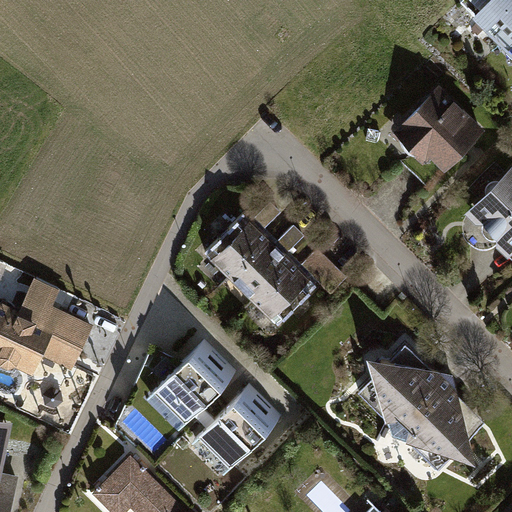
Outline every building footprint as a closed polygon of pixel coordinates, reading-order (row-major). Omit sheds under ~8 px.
[(511,0),(491,0),(474,17),(501,45),(511,34),(511,0)] [(511,34),(501,45),(511,56),(511,34)] [(440,85),(392,131),(423,164),(430,158),(446,175),(469,153),(464,148),(483,129),(440,85)] [(511,169),(464,216),(505,259),(511,251),(511,169)] [(270,203),(251,221),(244,214),(201,255),(226,280),(268,238),(261,231),(280,213),(270,203)] [(268,238),(226,280),(250,304),(292,263),(284,255),(303,236),(293,226),(274,245),(268,238)] [(317,287),(309,279),(314,275),(331,292),(345,278),(318,251),(299,269),(292,263),(250,304),(274,329),(317,287)] [(0,303),(0,363),(33,379),(43,359),(72,372),(93,328),(52,309),(60,293),(34,281),(19,313),(0,303)] [(207,342),(145,404),(176,435),(192,419),(202,409),(238,374),(207,342)] [(482,425),(458,401),(453,378),(431,373),(406,347),(390,363),(368,357),(373,379),(357,394),(383,421),(388,443),(409,449),(433,472),(447,459),(474,466),(468,439),(482,425)] [(205,432),(189,448),(221,480),(283,418),(251,387),(215,422),(205,432)] [(62,394),(56,389),(49,390),(44,397),(45,404),(51,409),(59,408),(64,402),(62,394)] [(215,422),(202,409),(192,419),(205,432),(215,422)] [(0,483),(11,424),(0,422),(0,511),(10,511),(15,488),(0,485),(0,483)] [(184,511),(130,457),(92,494),(110,511),(125,511),(130,507),(135,511),(184,511)]
